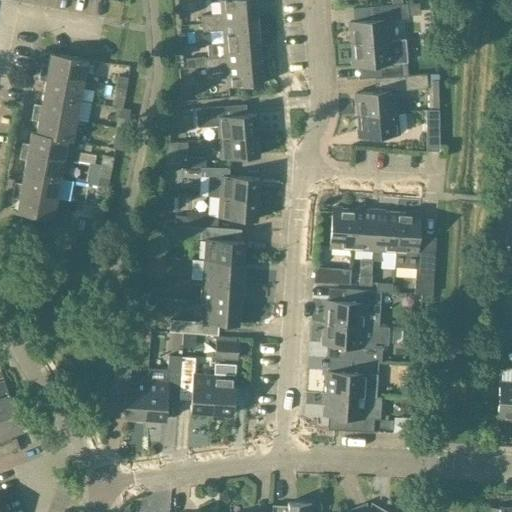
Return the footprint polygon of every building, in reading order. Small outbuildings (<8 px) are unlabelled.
[(201,15),(202,24),(257,19),(255,0),(219,0),(221,14),(201,15)] [(391,40),(389,20),(409,19),(409,16),(420,15),(419,3),(352,8),(353,21),(349,22),(351,44),(391,40)] [(222,29),(224,44),(259,41),(257,19),(202,24),(203,31),(222,29)] [(358,79),(375,78),(408,76),(406,39),(391,40),(351,44),(353,67),(357,67),(358,79)] [(224,44),(225,57),(205,59),(205,67),(260,62),(259,41),(224,44)] [(42,65),(40,73),(84,81),(87,60),(50,53),(48,66),(42,65)] [(262,84),(260,62),(205,67),(206,71),(185,73),(186,81),(207,79),(206,75),(226,73),(227,87),(262,84)] [(80,101),(84,81),(40,73),(39,81),(44,82),(42,94),(80,101)] [(397,112),(395,91),(428,88),(427,74),(408,76),(375,78),(375,91),(355,93),(357,116),(397,112)] [(117,76),(114,87),(126,89),(128,78),(117,76)] [(123,109),(126,89),(114,87),(111,107),(123,109)] [(91,103),(80,101),(42,94),(40,106),(34,105),(33,112),(76,121),(76,120),(88,123),(91,103)] [(217,125),(218,138),(257,135),(255,114),(247,114),(246,104),(196,108),(198,127),(217,125)] [(426,151),(439,151),(439,110),(426,110),(426,151)] [(72,140),(76,121),(33,112),(31,120),(37,121),(35,133),(30,132),(72,140)] [(399,135),(397,112),(357,116),(359,138),(399,135)] [(118,117),(116,128),(126,130),(128,119),(118,117)] [(123,151),(126,130),(116,128),(112,148),(123,151)] [(72,141),(72,140),(30,132),(27,145),(22,144),(20,151),(64,160),(67,140),(72,141)] [(259,156),(257,135),(218,138),(220,159),(259,156)] [(185,143),(186,167),(205,167),(205,143),(185,143)] [(89,163),(89,164),(111,169),(114,157),(75,150),(73,160),(89,163)] [(60,178),(64,160),(20,151),(19,159),(25,160),(23,171),(60,178)] [(108,188),(111,169),(89,164),(86,180),(98,182),(97,186),(108,188)] [(221,167),(205,167),(205,176),(209,176),(220,177),(220,175),(221,167)] [(74,180),(60,178),(23,171),(20,184),(14,183),(12,191),(65,201),(65,200),(70,201),(74,180)] [(220,177),(219,197),(258,199),(259,178),(220,175),(220,177)] [(97,186),(93,206),(104,208),(108,188),(97,186)] [(62,220),(65,201),(12,191),(11,199),(17,200),(15,212),(52,219),(52,218),(62,220)] [(256,220),(258,199),(219,197),(217,217),(256,220)] [(102,218),(104,208),(93,206),(86,204),(84,215),(102,218)] [(328,248),(351,249),(354,209),(331,207),(328,248)] [(376,210),(354,209),(351,249),(373,250),(376,210)] [(381,261),(382,251),(394,252),(397,212),(376,210),(373,250),(373,251),(373,261),(381,261)] [(205,223),(206,214),(176,211),(175,221),(205,223)] [(394,252),(395,252),(394,267),(415,268),(414,293),(432,295),(436,237),(418,236),(420,213),(397,212),(394,252)] [(174,226),(153,225),(153,236),(200,239),(201,227),(174,225),(174,226)] [(511,273),(511,230),(502,229),(498,273),(511,273)] [(244,242),(205,239),(203,259),(242,261),(244,242)] [(146,277),(149,277),(164,278),(165,258),(148,257),(146,277)] [(203,259),(202,282),(241,283),(242,261),(203,259)] [(327,283),(350,284),(351,270),(328,268),(327,283)] [(359,275),(358,285),(371,286),(372,276),(359,275)] [(165,278),(164,278),(149,277),(148,292),(164,293),(165,278)] [(202,282),(200,303),(239,305),(241,283),(202,282)] [(377,283),(376,291),(381,291),(392,292),(392,284),(377,283)] [(364,325),(366,303),(380,304),(381,291),(376,291),(346,289),(345,301),(325,300),(324,322),(364,325)] [(200,303),(199,321),(170,320),(169,332),(190,334),(190,333),(218,335),(218,324),(238,325),(239,305),(200,303)] [(389,327),(364,325),(324,322),(322,345),(344,347),(343,360),(351,360),(372,361),(373,349),(383,349),(383,345),(388,345),(389,327)] [(216,336),(215,340),(214,359),(237,360),(238,342),(231,341),(231,337),(216,336)] [(167,382),(146,380),(144,419),(165,421),(167,401),(178,401),(178,399),(181,356),(168,356),(167,382)] [(213,375),(194,374),(195,357),(181,356),(178,399),(190,399),(189,412),(211,414),(213,375)] [(112,386),(124,388),(122,418),(144,419),(146,380),(130,379),(131,361),(116,360),(112,386)] [(366,396),(376,396),(378,361),(372,361),(351,360),(350,372),(327,371),(325,393),(366,396)] [(499,382),(497,418),(511,418),(511,370),(501,369),(501,382),(499,382)] [(235,376),(213,375),(211,414),(232,415),(235,376)] [(324,416),(349,418),(348,431),(373,432),(375,410),(365,410),(366,396),(325,393),(324,416)] [(9,394),(0,397),(0,431),(4,442),(11,440),(9,435),(22,430),(9,394)] [(4,442),(8,454),(19,450),(15,438),(11,440),(4,442)] [(4,442),(0,444),(0,457),(8,454),(4,442)] [(310,511),(311,504),(287,503),(287,510),(272,509),(271,511),(310,511)]
